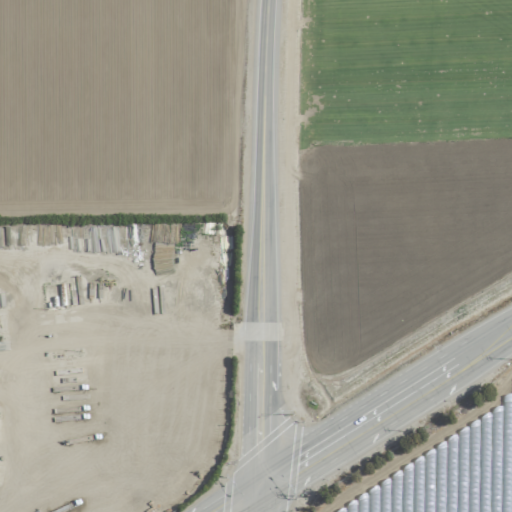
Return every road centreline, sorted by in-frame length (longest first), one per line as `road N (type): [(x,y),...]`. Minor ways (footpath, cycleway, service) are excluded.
road 1 (secondary): [(272,0),(261,488)]
road 2 (secondary): [(261,488),(511,328)]
